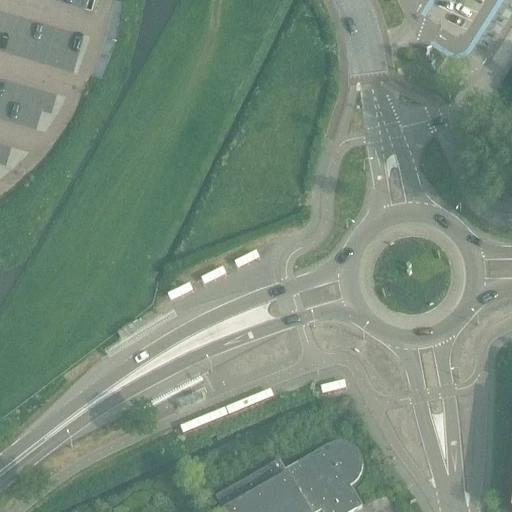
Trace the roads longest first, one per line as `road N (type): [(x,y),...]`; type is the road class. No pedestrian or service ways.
road 1 (primary): [(349,265),(159,344),(44,438)]
road 2 (primary): [(44,438),(175,366),(354,303)]
road 3 (unclassified): [(454,511),(422,338)]
road 4 (unclassified): [(382,133),(348,0)]
road 5 (unclassified): [(511,124),(453,113),(382,133)]
